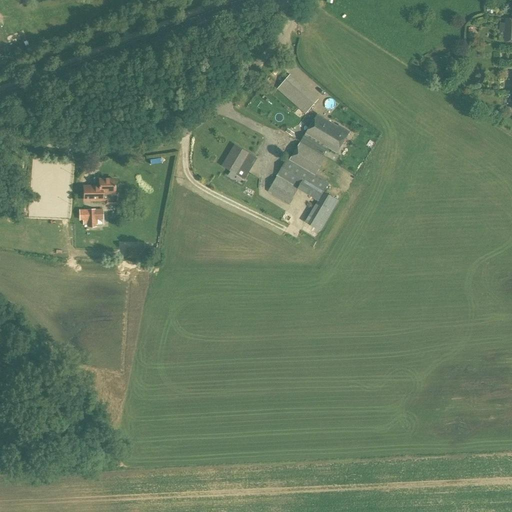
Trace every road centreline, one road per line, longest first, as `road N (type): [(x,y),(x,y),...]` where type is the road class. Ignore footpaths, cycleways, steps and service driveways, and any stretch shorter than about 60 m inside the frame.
road 1 (unclassified): [(0,131),(102,149),(175,137),(222,105),(288,30),(288,0)]
road 2 (tertiary): [(0,96),(248,0)]
